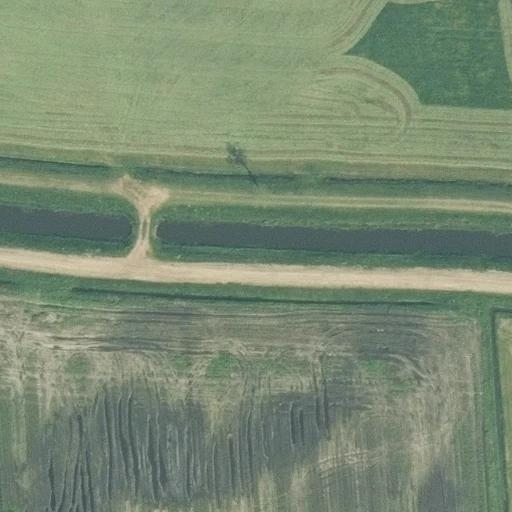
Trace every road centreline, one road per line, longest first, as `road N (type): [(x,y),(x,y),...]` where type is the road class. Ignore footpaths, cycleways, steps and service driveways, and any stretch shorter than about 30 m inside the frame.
road 1 (track): [(140,269),(511,282)]
road 2 (track): [(146,190),(511,205)]
road 3 (track): [(0,178),(146,190)]
road 4 (track): [(0,257),(140,269)]
